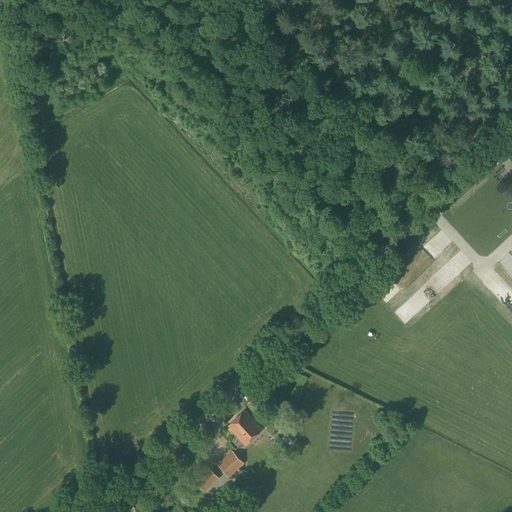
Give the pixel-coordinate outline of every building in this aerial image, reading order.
[(436,279),(416,298),(426,309),(445,292),(439,286),(441,284),(436,279)] [(253,403),(257,398),(252,394),(248,399),(253,403)] [(245,445),(262,430),(244,411),(227,426),(245,445)] [(229,478),(244,463),(232,451),(217,465),(229,478)] [(204,492),(219,478),(209,467),(194,482),(204,492)]
